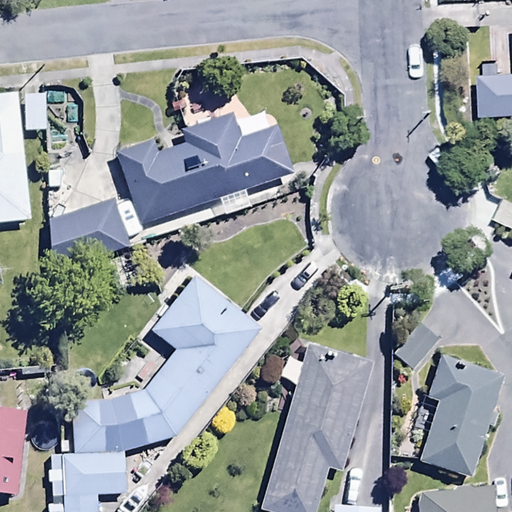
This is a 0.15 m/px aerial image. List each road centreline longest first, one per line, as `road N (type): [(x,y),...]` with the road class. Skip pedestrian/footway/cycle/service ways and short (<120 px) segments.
road 1 (residential): [(391,0),(0,39)]
road 2 (residential): [(391,0),(403,233)]
